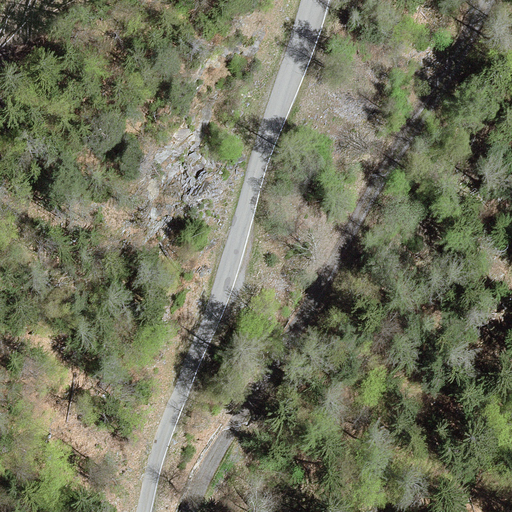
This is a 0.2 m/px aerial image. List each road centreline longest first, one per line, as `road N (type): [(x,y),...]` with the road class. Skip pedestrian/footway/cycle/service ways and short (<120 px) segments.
road 1 (track): [(492,0),(218,447),(190,511)]
road 2 (unclassified): [(143,511),(169,415),(227,273),(315,0)]
